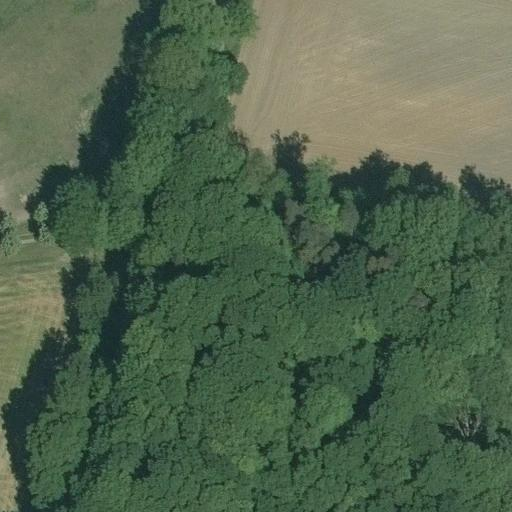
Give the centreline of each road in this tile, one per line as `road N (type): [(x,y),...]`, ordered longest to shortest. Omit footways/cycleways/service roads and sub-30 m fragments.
road 1 (unclassified): [(95,511),(232,0)]
road 2 (track): [(0,243),(172,226)]
